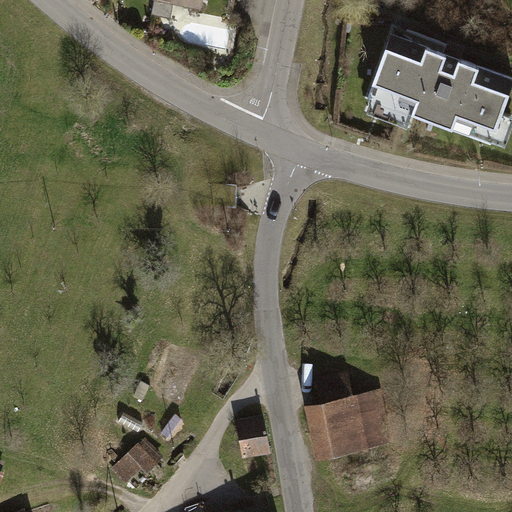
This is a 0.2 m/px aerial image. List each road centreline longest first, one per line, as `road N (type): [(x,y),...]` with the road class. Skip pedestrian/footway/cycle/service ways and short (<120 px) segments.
road 1 (unclassified): [(300,148),(268,249),(268,316),(301,511)]
road 2 (residential): [(61,0),(150,72),(257,132)]
road 3 (track): [(296,480),(324,479),(359,498),(406,489),(492,511),(511,505)]
road 4 (unclassified): [(300,148),(431,189),(511,202)]
road 5 (residential): [(291,0),(257,132)]
